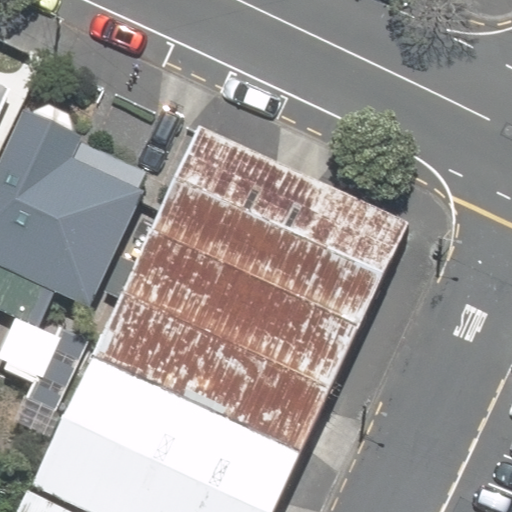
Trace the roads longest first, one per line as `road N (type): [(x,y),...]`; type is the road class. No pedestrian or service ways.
road 1 (residential): [(364,511),(511,177)]
road 2 (residential): [(232,0),(511,128)]
